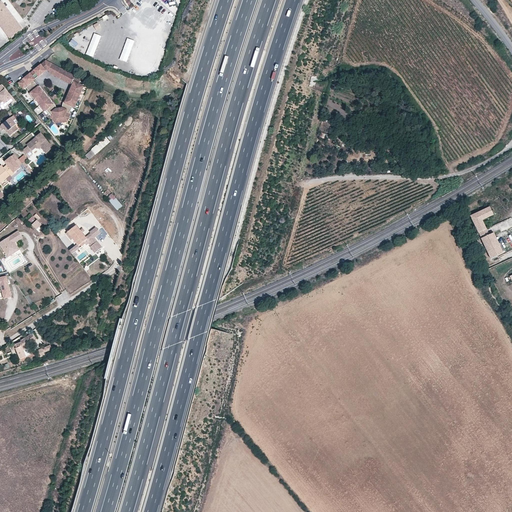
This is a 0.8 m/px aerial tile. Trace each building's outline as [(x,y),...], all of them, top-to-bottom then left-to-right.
[(21,29),(0,1),(0,3),(15,24),(9,29),(10,31),(5,32),(0,25),(0,28),(8,39),(21,29)] [(15,24),(0,3),(0,25),(5,32),(10,31),(9,29),(15,24)] [(86,53),(93,56),(101,35),(94,32),(86,53)] [(120,59),(128,61),(133,39),(126,37),(120,59)] [(30,74),(20,82),(24,88),(25,87),(30,93),(29,94),(43,112),(45,111),(46,110),(50,115),(49,116),(48,117),(50,121),(52,120),(53,120),(56,121),(59,122),(61,122),(62,121),(64,121),(65,120),(66,119),(67,119),(69,117),(70,118),(72,114),(69,113),(72,106),(75,108),(77,103),(75,102),(76,100),(78,101),(80,96),(79,95),(79,93),(81,94),(83,89),(82,88),(83,86),(85,82),(46,61),(40,65),(43,68),(44,67),(44,66),(46,64),(49,65),(49,66),(50,67),(51,65),(54,66),(53,69),(73,79),(71,85),(70,86),(72,87),(71,89),(69,89),(67,93),(69,94),(68,96),(66,96),(64,100),(66,101),(65,103),(63,102),(62,104),(62,106),(62,108),(64,109),(63,111),(61,110),(57,111),(55,112),(54,110),(56,109),(55,107),(55,105),(53,104),(52,105),(50,102),(52,101),(49,98),(47,99),(46,97),(47,96),(44,92),(43,93),(41,91),(42,90),(39,86),(38,87),(33,81),(34,80),(30,74)] [(40,65),(38,68),(42,73),(45,71),(48,70),(50,74),(71,85),(73,79),(53,69),(54,66),(51,65),(50,67),(49,66),(49,65),(46,64),(44,66),(44,67),(43,68),(40,65)] [(38,68),(34,71),(38,76),(42,73),(38,68)] [(34,71),(30,74),(34,80),(38,76),(34,71)] [(14,100),(1,85),(0,85),(0,99),(0,100),(3,104),(0,106),(2,110),(14,100)] [(3,130),(5,129),(5,128),(8,131),(7,132),(10,136),(18,130),(15,126),(17,125),(14,121),(16,119),(13,116),(0,126),(3,130)] [(35,142),(33,140),(26,146),(27,148),(21,152),(27,159),(31,156),(31,152),(35,149),(39,150),(41,149),(43,152),(51,147),(41,134),(36,138),(38,140),(35,142)] [(90,159),(110,140),(106,135),(85,154),(90,159)] [(40,150),(39,150),(35,149),(31,152),(31,156),(31,157),(40,150)] [(14,174),(21,169),(20,167),(23,165),(15,154),(5,162),(7,165),(4,168),(3,167),(0,169),(0,183),(10,175),(11,178),(15,175),(14,174)] [(116,210),(122,206),(113,192),(107,196),(116,210)] [(491,234),(484,219),(495,214),(492,206),(472,215),(492,258),(501,254),(492,234),(491,234)] [(41,223),(37,219),(36,219),(32,215),(28,219),(37,228),(41,223)] [(87,243),(95,238),(101,233),(96,227),(85,235),(76,223),(66,231),(76,243),(69,249),(72,253),(81,246),(82,247),(87,243)] [(14,242),(22,237),(17,230),(0,241),(0,245),(6,254),(13,249),(14,252),(19,249),(15,243),(14,244),(13,242),(14,242)] [(505,253),(495,232),(492,234),(501,254),(505,253)] [(95,238),(87,243),(90,246),(97,241),(95,238)] [(97,241),(90,246),(95,253),(102,247),(97,241)] [(12,296),(7,275),(0,276),(0,284),(1,284),(4,298),(12,296)] [(31,332),(27,335),(30,341),(35,339),(31,332)] [(16,348),(20,358),(32,354),(30,348),(26,350),(25,348),(29,346),(27,342),(30,341),(27,335),(20,340),(21,341),(14,344),(16,348)] [(50,344),(36,350),(39,357),(45,354),(44,351),(52,348),(50,344)]
